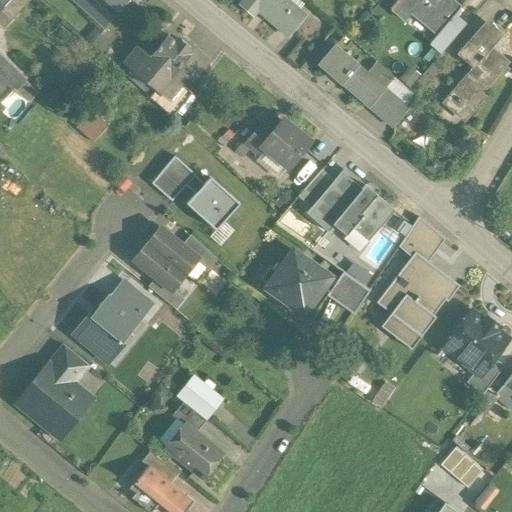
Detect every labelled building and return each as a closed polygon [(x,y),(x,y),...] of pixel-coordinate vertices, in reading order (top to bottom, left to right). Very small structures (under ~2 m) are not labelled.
[(5,0),(0,6),(0,9),(10,18),(26,0),(5,0)] [(73,0),(102,25),(124,0),(73,0)] [(302,15),(284,0),(240,0),(238,4),(252,15),(255,11),(262,17),(262,16),(285,35),(302,15)] [(450,0),(394,0),(388,8),(402,20),(408,12),(435,35),(447,20),(448,22),(451,18),(449,17),(458,6),(450,0)] [(484,20),(454,53),(469,66),(447,92),(453,97),(452,98),(456,102),(457,101),(465,108),(507,61),(488,45),(500,34),(484,20)] [(165,36),(155,49),(152,46),(144,55),(132,69),(155,88),(157,90),(169,76),(189,51),(175,39),(172,42),(165,36)] [(382,88),(332,46),(316,64),(339,83),(341,81),(349,88),(348,90),(366,106),(373,99),(374,100),(377,96),(376,94),(382,88)] [(135,47),(123,61),(132,69),(144,55),(135,47)] [(22,77),(0,56),(0,75),(13,87),(22,77)] [(13,87),(0,75),(0,90),(5,96),(13,87)] [(189,93),(169,76),(157,90),(155,88),(147,97),(170,117),(189,93)] [(404,108),(382,88),(376,94),(377,96),(374,100),(373,99),(366,106),(389,125),(404,108)] [(108,129),(90,114),(75,132),(93,147),(108,129)] [(306,142),(281,121),(271,133),(261,145),(262,146),(286,166),(306,142)] [(259,124),(244,143),(256,153),(262,146),(261,145),(271,133),(259,124)] [(172,155),(149,182),(169,200),(183,185),(192,175),(193,174),(172,155)] [(319,169),(296,195),(309,207),(332,180),(319,169)] [(309,207),(304,212),(326,230),(331,223),(338,215),(350,226),(365,240),(392,210),(362,184),(359,188),(339,171),(332,180),(309,207)] [(201,183),(192,175),(183,185),(192,193),(201,183)] [(237,203),(207,176),(201,183),(192,193),(184,203),(213,229),(237,203)] [(350,226),(338,215),(331,223),(343,234),(350,226)] [(444,239),(418,217),(398,246),(412,257),(415,252),(427,261),(444,239)] [(179,244),(158,227),(145,242),(183,273),(195,258),(196,258),(179,244)] [(215,258),(188,234),(179,244),(196,258),(195,258),(207,268),(215,258)] [(183,273),(145,242),(132,258),(153,276),(170,289),(183,273)] [(326,276),(291,251),(265,287),(301,312),(320,286),(326,276)] [(458,285),(427,261),(415,252),(412,257),(378,301),(391,311),(405,293),(433,314),(444,300),(446,301),(458,285)] [(327,291),(325,294),(351,313),(367,290),(341,271),(333,282),(327,291)] [(170,289),(153,276),(146,285),(174,308),(182,298),(170,289)] [(326,276),(320,286),(327,291),(333,282),(326,276)] [(121,281),(108,297),(135,319),(148,304),(121,281)] [(435,315),(433,314),(405,293),(391,311),(381,324),(410,347),(435,315)] [(119,338),(135,319),(108,297),(107,296),(90,315),(87,313),(71,332),(105,361),(122,341),(119,338)] [(469,309),(440,346),(472,370),(476,373),(488,358),(490,359),(491,357),(506,337),(495,328),(497,326),(484,317),(482,319),(469,309)] [(87,363),(63,344),(47,362),(72,382),(87,363)] [(476,373),(472,370),(464,381),(480,393),(485,387),(501,365),(491,357),(490,359),(488,358),(476,373)] [(46,361),(14,401),(46,427),(64,405),(76,415),(90,397),(72,382),(47,362),(46,361)] [(511,371),(502,383),(511,390),(511,371)] [(220,398),(191,375),(176,394),(182,399),(181,400),(204,418),(220,398)] [(511,390),(502,383),(493,393),(492,395),(507,407),(510,409),(511,407),(511,390)] [(485,387),(472,404),(479,410),(492,395),(493,393),(485,387)] [(492,395),(479,410),(483,413),(477,422),(488,431),(507,407),(492,395)] [(181,400),(170,413),(182,423),(183,422),(194,430),(204,418),(181,400)] [(194,430),(183,422),(182,423),(172,436),(179,442),(171,453),(200,476),(220,451),(194,430)] [(438,464),(466,487),(480,470),(452,447),(438,464)] [(171,468),(148,449),(139,460),(145,464),(146,463),(164,478),(171,468)] [(164,478),(146,463),(145,464),(127,487),(133,492),(130,496),(149,511),(158,502),(170,511),(183,511),(187,508),(185,507),(191,500),(164,478)] [(459,511),(442,500),(434,511),(459,511)]
